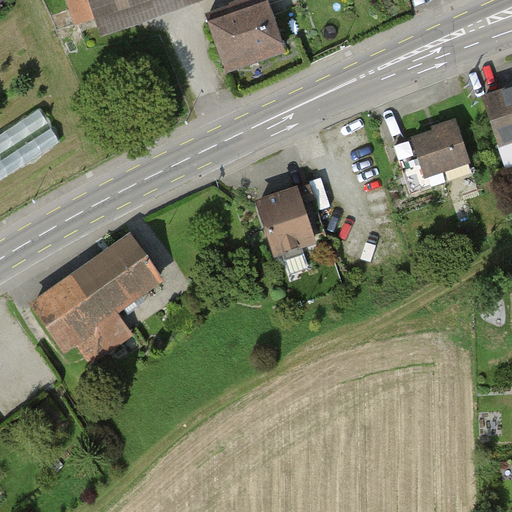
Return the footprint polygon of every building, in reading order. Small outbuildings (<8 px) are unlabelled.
[(69,0),(79,25),(150,0),(69,0)] [(260,0),(209,18),(228,71),(285,49),(267,0),(260,0)] [(511,92),(484,103),(511,184),(511,92)] [(0,156),(1,159),(0,158),(0,172),(63,144),(45,105),(0,124),(0,156)] [(460,131),(397,152),(413,200),(476,178),(460,131)] [(315,209),(332,202),(320,172),(303,179),(315,209)] [(306,189),(257,206),(277,265),(327,248),(306,189)] [(133,240),(30,307),(64,360),(80,350),(93,370),(136,342),(119,317),(164,288),(133,240)]
